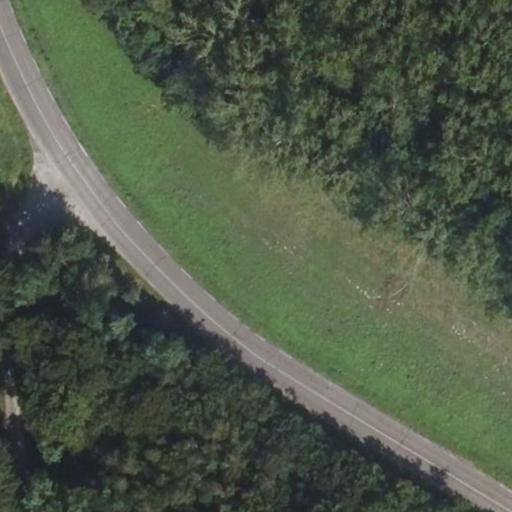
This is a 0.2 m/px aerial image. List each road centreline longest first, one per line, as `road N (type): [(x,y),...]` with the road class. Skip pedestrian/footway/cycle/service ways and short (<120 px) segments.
road 1 (secondary): [(73,174),(227,337),(507,511)]
road 2 (unclassified): [(24,511),(5,302),(21,232),(73,174)]
road 3 (secondary): [(73,174),(0,25)]
